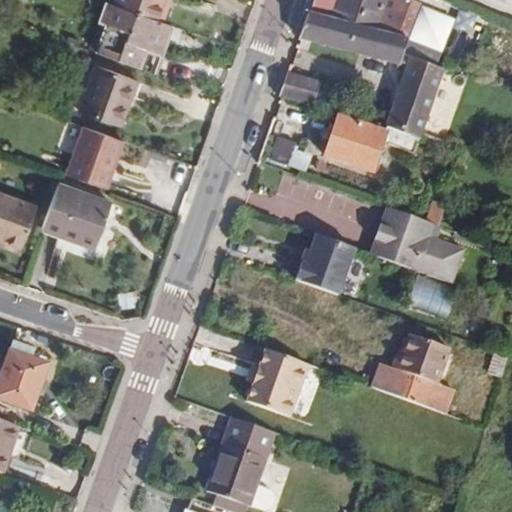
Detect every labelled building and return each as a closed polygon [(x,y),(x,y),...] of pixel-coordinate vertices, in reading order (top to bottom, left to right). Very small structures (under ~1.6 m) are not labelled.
[(116,0),(113,8),(157,23),(165,0),(116,0)] [(171,0),(165,0),(157,23),(162,25),(171,0)] [(421,6),(402,0),(317,0),(312,14),(310,13),(301,39),(400,65),(408,41),(420,8),(421,6)] [(157,23),(113,8),(106,5),(101,22),(105,23),(94,54),(139,70),(147,49),(162,55),(171,28),(162,25),(157,23)] [(456,21),(420,8),(408,41),(444,54),(456,21)] [(419,141),(443,71),(410,58),(386,127),(419,141)] [(137,81),(96,66),(80,112),(120,127),(137,81)] [(277,100),(313,109),(320,83),(287,74),(277,100)] [(386,133),(337,118),(324,158),(372,174),(386,133)] [(122,143),(82,128),(65,176),(105,190),(122,143)] [(296,143),(279,137),(271,160),(288,167),(296,143)] [(111,204),(58,185),(42,229),(96,248),(111,204)] [(0,247),(19,255),(36,208),(0,194),(0,247)] [(433,203),(427,223),(432,225),(439,227),(445,207),(433,203)] [(432,225),(427,223),(386,208),(369,255),(452,284),(464,250),(428,237),(432,225)] [(354,249),(316,236),(310,252),(305,264),(301,262),(294,281),(337,296),(354,249)] [(310,252),(305,250),(301,262),(305,264),(310,252)] [(405,299),(445,311),(451,289),(411,277),(405,299)] [(437,385),(450,350),(409,335),(396,369),(380,363),(370,389),(446,417),(455,391),(437,385)] [(33,351),(12,344),(9,352),(30,360),(33,351)] [(308,366),(265,351),(259,367),(255,366),(250,378),(253,384),(246,402),(289,418),(308,366)] [(9,352),(0,378),(0,399),(31,411),(47,366),(30,360),(9,352)] [(507,357),(495,352),(488,369),(502,373),(507,357)] [(248,507),(250,507),(262,511),(268,511),(273,510),(277,499),(273,492),(257,486),(276,434),(232,418),(206,492),(217,496),(248,507)] [(0,421),(0,474),(1,475),(18,427),(0,421)] [(58,487),(60,476),(34,470),(31,481),(58,487)] [(246,511),(248,507),(217,496),(213,507),(227,511),(246,511)]
